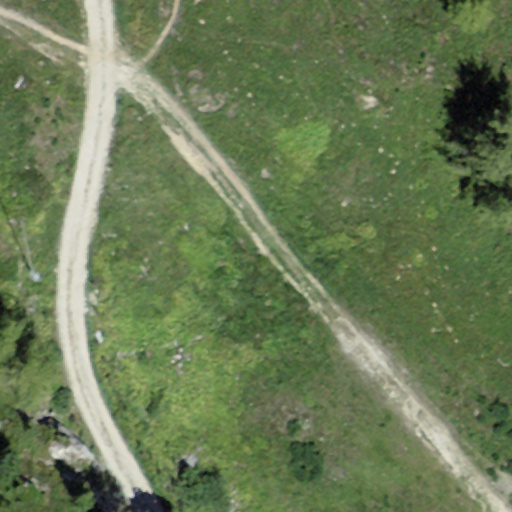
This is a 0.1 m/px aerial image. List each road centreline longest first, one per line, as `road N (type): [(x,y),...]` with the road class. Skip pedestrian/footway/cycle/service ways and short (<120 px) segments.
road 1 (track): [(0,21),(103,67),(169,119),(496,511)]
road 2 (track): [(140,511),(91,442),(63,320),(103,67),(95,0)]
